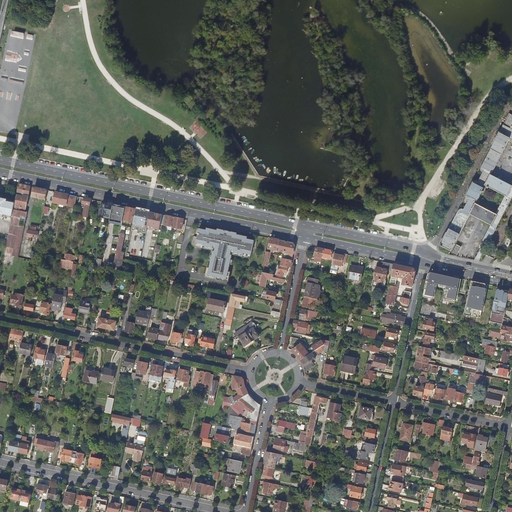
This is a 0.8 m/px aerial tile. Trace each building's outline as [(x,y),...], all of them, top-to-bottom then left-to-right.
[(474,179),(464,199),(468,201),(463,210),(460,208),(440,246),(451,252),(470,215),(490,225),(495,228),(511,196),(511,187),(491,176),(510,139),(511,140),(511,126),(510,126),(504,123),(479,171),(483,173),(478,181),(474,179)] [(14,275),(27,211),(25,211),(30,187),(18,185),(18,187),(17,193),(21,194),(20,195),(24,195),(23,197),(16,195),(15,202),(14,204),(11,218),(10,223),(5,248),(0,272),(12,275),(14,275)] [(45,200),(47,191),(33,188),(31,197),(45,200)] [(59,208),(62,194),(55,192),(53,204),(55,204),(55,206),(56,207),(59,208)] [(0,215),(3,217),(3,216),(11,218),(14,204),(6,202),(7,200),(1,198),(2,194),(0,193),(0,215)] [(74,208),(76,197),(69,195),(62,194),(59,208),(63,209),(63,206),(74,208)] [(87,218),(91,200),(84,199),(80,198),(78,205),(81,206),(83,208),(84,209),(83,217),(87,218)] [(110,219),(113,205),(102,202),(100,215),(105,216),(104,217),(110,219)] [(114,225),(117,206),(113,205),(110,219),(109,224),(114,225)] [(122,221),(125,207),(120,206),(117,206),(114,225),(121,226),(122,221)] [(133,223),(136,210),(131,209),(125,207),(122,221),(133,223)] [(137,231),(140,219),(141,219),(143,211),(136,210),(133,223),(132,230),(137,231)] [(147,228),(150,212),(143,211),(141,219),(140,219),(137,231),(146,232),(147,228)] [(160,225),(162,215),(157,214),(150,212),(147,228),(159,230),(160,225)] [(11,218),(3,216),(3,217),(0,215),(0,220),(10,223),(11,218)] [(172,227),(174,218),(168,216),(162,215),(160,225),(172,227)] [(181,230),(183,220),(182,219),(174,218),(172,227),(172,228),(181,230)] [(35,251),(40,227),(30,225),(29,230),(27,230),(25,240),(28,241),(26,249),(35,251)] [(490,238),(495,228),(490,225),(478,248),(480,249),(484,251),(490,238)] [(212,251),(206,276),(226,280),(228,272),(230,265),(231,260),(232,255),(250,259),(252,249),(253,247),(254,241),(246,239),(247,237),(242,236),(236,235),(237,234),(217,230),(217,231),(211,230),(207,229),(206,231),(199,229),(197,237),(193,237),(191,247),(211,251),(212,251)] [(121,271),(126,240),(124,240),(124,236),(120,235),(113,269),(118,270),(121,271)] [(278,251),(280,240),(274,239),(270,238),(268,249),(271,250),(271,252),(274,253),(274,251),(278,251)] [(488,254),(496,241),(490,238),(484,251),(480,249),(473,261),(478,262),(482,254),(485,256),(486,253),(488,254)] [(292,259),(295,246),(293,243),(287,242),(280,240),(278,251),(284,252),(283,257),(292,259)] [(322,258),(324,250),(317,248),(316,248),(316,250),(314,256),(322,258)] [(330,260),(332,251),(330,251),(324,250),(322,258),(330,260)] [(226,280),(206,276),(212,251),(211,251),(205,278),(228,283),(230,272),(228,272),(226,280)] [(73,262),(75,256),(72,255),(68,254),(68,255),(65,254),(64,260),(73,262)] [(345,264),(347,255),(345,254),(344,254),(344,257),(334,254),(330,273),(337,274),(339,266),(342,267),(343,263),(345,264)] [(290,268),(292,261),(282,259),(280,266),(288,267),(290,268)] [(72,270),(74,262),(73,262),(64,260),(63,260),(61,260),(60,267),(72,270)] [(392,272),(394,265),(388,264),(383,262),(382,265),(379,280),(383,280),(384,277),(386,278),(387,271),(392,272)] [(415,272),(413,269),(394,265),(392,272),(390,284),(395,285),(397,277),(404,278),(402,285),(412,287),(415,272)] [(287,272),(288,267),(280,266),(279,266),(277,275),(283,277),(284,272),(287,272)] [(361,282),(363,269),(359,268),(358,269),(351,267),(348,279),(361,282)] [(284,280),(273,277),(274,275),(263,273),(260,286),(266,287),(267,279),(277,281),(277,282),(284,283),(284,280)] [(427,275),(423,297),(425,297),(430,274),(453,279),(453,278),(431,273),(427,275)] [(430,274),(425,297),(433,299),(437,284),(446,286),(443,301),(454,303),(456,295),(458,295),(458,292),(457,292),(458,287),(458,286),(460,279),(458,279),(453,278),(453,279),(430,274)] [(318,300),(320,291),(319,290),(320,288),(319,285),(317,285),(318,280),(309,278),(304,297),(318,300)] [(480,318),(487,289),(485,289),(486,284),(483,284),(473,282),(470,295),(469,294),(468,298),(469,298),(466,315),(480,318)] [(395,296),(397,287),(389,286),(387,295),(395,296)] [(504,288),(497,287),(492,313),(500,315),(500,312),(505,313),(508,299),(509,292),(505,291),(505,288),(504,288)] [(275,299),(276,293),(264,290),(262,298),(275,301),(274,303),(282,305),(283,301),(275,299)] [(409,299),(411,292),(404,291),(403,295),(402,295),(401,298),(409,299)] [(60,310),(62,302),(65,303),(67,293),(64,292),(63,295),(54,294),(54,295),(52,305),(51,309),(60,310)] [(21,307),(24,296),(16,294),(15,296),(12,295),(10,303),(16,304),(16,306),(21,307)] [(49,315),(51,305),(52,305),(54,295),(49,294),(47,302),(46,302),(46,304),(42,303),(40,312),(44,313),(44,314),(49,315)] [(234,307),(235,300),(238,301),(248,303),(249,298),(238,295),(231,294),(229,306),(234,307)] [(393,305),(395,296),(387,295),(386,304),(393,305)] [(316,306),(318,300),(304,297),(302,307),(308,308),(309,304),(316,306)] [(223,313),(226,303),(210,299),(207,309),(223,313)] [(89,316),(91,303),(81,301),(79,312),(85,314),(84,315),(89,316)] [(230,326),(234,307),(229,306),(225,325),(230,326)] [(76,315),(72,314),(73,310),(65,308),(63,318),(62,318),(61,324),(64,325),(66,318),(75,321),(76,315)] [(316,318),(317,313),(302,309),(300,319),(305,320),(308,320),(310,320),(311,317),(316,318)] [(150,317),(151,313),(138,310),(135,324),(148,326),(150,317)] [(395,324),(396,317),(387,315),(387,317),(382,315),(381,320),(383,320),(382,324),(385,324),(386,322),(395,324)] [(404,323),(405,319),(396,317),(395,324),(404,326),(404,323)] [(106,329),(108,320),(99,318),(97,328),(106,329)] [(433,334),(435,323),(432,322),(433,320),(429,319),(428,321),(425,321),(423,329),(427,330),(427,333),(433,334)] [(114,331),(116,322),(108,320),(106,329),(114,331)] [(308,333),(310,325),(307,325),(308,323),(299,322),(299,321),(294,320),(293,327),(298,328),(297,332),(305,334),(306,332),(308,333)] [(511,335),(511,328),(504,327),(505,323),(503,322),(501,333),(503,333),(511,335)] [(133,334),(135,324),(127,323),(125,332),(133,334)] [(167,341),(169,333),(164,332),(166,324),(161,323),(159,331),(160,331),(158,340),(164,341),(164,340),(167,341)] [(259,336),(254,329),(256,327),(256,326),(254,323),(253,323),(234,335),(234,336),(236,339),(237,339),(240,338),(245,345),(249,342),(249,343),(254,340),(254,339),(259,336)] [(157,340),(159,330),(150,328),(148,338),(157,340)] [(375,339),(377,331),(362,328),(361,336),(375,339)] [(396,339),(398,330),(388,328),(386,336),(396,339)] [(21,344),(23,331),(12,329),(10,340),(19,342),(19,345),(20,346),(21,344)] [(194,346),(196,337),(197,337),(198,331),(195,330),(194,336),(192,335),(193,331),(188,330),(185,343),(189,344),(189,345),(194,346)] [(181,339),(182,334),(173,333),(171,342),(176,343),(176,342),(179,342),(180,339),(181,339)] [(428,348),(429,342),(434,343),(436,335),(433,334),(427,333),(425,338),(424,338),(422,347),(428,348)] [(213,349),(215,340),(203,337),(203,338),(202,337),(202,338),(200,338),(199,343),(201,344),(201,346),(213,349)] [(309,354),(320,347),(318,343),(309,349),(306,351),(309,354)] [(394,353),(395,345),(385,343),(384,350),(394,353)] [(30,356),(32,346),(21,344),(20,346),(19,354),(30,356)] [(309,354),(306,351),(300,344),(292,351),(301,360),(309,354)] [(318,354),(323,351),(328,352),(329,346),(325,345),(324,345),(320,347),(309,354),(301,360),(303,365),(304,367),(305,372),(315,366),(312,361),(316,358),(315,357),(319,355),(318,354)] [(494,355),(496,347),(487,345),(486,353),(494,355)] [(65,356),(67,348),(57,346),(56,354),(65,356)] [(430,355),(431,349),(428,348),(422,347),(419,347),(416,361),(428,364),(429,358),(422,357),(423,354),(430,355)] [(42,366),(45,351),(40,350),(40,349),(36,348),(34,358),(37,359),(36,364),(42,366)] [(82,363),(84,353),(74,351),(72,361),(82,363)] [(449,353),(440,351),(439,357),(453,360),(464,362),(463,367),(461,366),(460,370),(460,371),(471,373),(476,374),(479,359),(463,356),(449,353)] [(53,368),(55,356),(47,354),(45,366),(53,368)] [(386,369),(388,360),(381,358),(381,359),(378,358),(375,357),(375,355),(372,355),(371,359),(374,360),(373,366),(380,367),(380,368),(386,369)] [(355,374),(358,360),(343,356),(340,371),(355,374)] [(133,368),(135,361),(130,360),(130,359),(127,358),(127,359),(126,359),(125,365),(128,366),(128,367),(133,368)] [(481,375),(484,360),(479,359),(476,374),(481,375)] [(428,370),(429,364),(428,364),(416,361),(415,367),(426,370),(428,370)] [(146,375),(148,364),(139,362),(136,373),(146,375)] [(334,376),(336,367),(325,364),(323,374),(334,376)] [(436,373),(437,369),(436,369),(437,366),(429,364),(428,370),(432,371),(431,372),(436,373)] [(507,376),(509,366),(501,364),(499,375),(507,376)] [(161,377),(163,367),(153,365),(151,375),(161,377)] [(97,378),(99,367),(95,366),(95,367),(87,366),(85,376),(97,378)] [(112,383),(115,371),(102,369),(100,380),(112,383)] [(188,376),(189,371),(179,369),(177,380),(181,381),(186,382),(188,376)] [(175,376),(176,371),(171,370),(171,371),(166,370),(164,378),(176,380),(176,377),(175,376)] [(375,377),(376,372),(372,371),(366,370),(363,383),(369,385),(370,380),(371,376),(375,377)] [(213,380),(214,375),(210,374),(211,373),(202,371),(201,372),(197,371),(193,386),(198,387),(199,382),(206,383),(206,387),(211,388),(213,380)] [(476,374),(471,373),(467,390),(472,391),(473,384),(477,384),(478,379),(491,381),(491,377),(481,375),(476,374)] [(188,387),(191,377),(188,376),(186,382),(181,381),(180,384),(182,384),(181,386),(188,387)] [(237,401),(248,394),(247,393),(247,391),(246,391),(246,390),(245,388),(245,387),(244,385),(244,383),(244,382),(244,381),(243,380),(243,378),(241,377),(234,376),(232,386),(234,390),(237,388),(240,395),(239,396),(238,395),(233,398),(232,395),(228,397),(225,396),(222,410),(223,410),(234,403),(237,401)] [(212,405),(218,381),(213,380),(211,388),(208,404),(212,405)] [(423,394),(425,384),(421,383),(421,387),(418,387),(416,386),(414,395),(419,396),(419,398),(422,399),(423,394)] [(432,396),(434,385),(426,383),(425,384),(423,394),(432,396)] [(44,395),(45,389),(40,388),(39,392),(38,398),(43,399),(46,400),(47,396),(44,395)] [(444,399),(445,390),(437,389),(434,398),(443,400),(444,399)] [(463,403),(465,394),(461,393),(461,391),(456,390),(452,407),(456,408),(457,402),(463,403)] [(453,401),(455,392),(448,391),(446,399),(453,401)] [(255,402),(254,400),(252,399),(251,398),(250,396),(248,394),(237,401),(244,406),(250,412),(249,412),(248,416),(251,417),(250,420),(251,420),(250,424),(245,423),(245,420),(242,420),(241,422),(240,422),(238,430),(255,434),(257,421),(261,405),(259,404),(257,403),(255,402)] [(500,405),(502,397),(488,394),(486,402),(500,405)] [(95,408),(103,410),(105,396),(97,395),(95,408)] [(311,446),(321,403),(326,404),(327,399),(316,397),(308,433),(301,431),(299,443),(305,445),(311,446)] [(111,414),(114,399),(108,398),(105,413),(111,414)] [(240,410),(244,406),(237,401),(234,403),(240,410)] [(304,415),(306,408),(307,403),(301,401),(299,414),(304,415)] [(338,418),(340,405),(331,403),(329,412),(331,412),(332,413),(332,417),(338,418)] [(372,420),(373,414),(371,414),(372,409),(361,407),(359,417),(372,420)] [(130,422),(131,418),(127,417),(113,414),(111,420),(124,423),(123,427),(128,428),(130,422)] [(238,430),(240,422),(241,422),(242,420),(242,418),(234,417),(231,429),(238,430)] [(294,430),(296,424),(278,420),(276,431),(283,432),(284,427),(294,430)] [(229,439),(231,429),(218,426),(204,423),(201,433),(200,437),(221,442),(221,437),(229,439)] [(433,435),(435,425),(423,423),(422,426),(424,426),(423,433),(433,435)] [(410,441),(413,426),(405,424),(404,430),(402,430),(400,439),(410,441)] [(452,435),(453,429),(443,427),(443,428),(442,433),(443,433),(443,436),(449,438),(449,435),(452,435)] [(374,438),(376,430),(367,428),(365,436),(374,438)] [(250,448),(252,438),(236,434),(234,441),(234,444),(237,445),(250,448)] [(472,448),(475,435),(470,434),(470,436),(464,434),(461,446),(472,448)] [(486,446),(488,438),(483,437),(483,436),(478,435),(478,436),(475,449),(475,451),(479,452),(483,453),(485,446),(486,446)] [(18,453),(21,440),(22,437),(15,436),(13,442),(11,442),(9,451),(18,453)] [(45,451),(47,442),(38,440),(39,438),(36,438),(35,444),(38,445),(37,449),(45,451)] [(287,452),(289,447),(285,446),(286,440),(276,438),(273,449),(287,452)] [(27,455),(29,445),(25,445),(26,441),(21,440),(18,453),(27,455)] [(141,456),(144,441),(136,440),(134,441),(133,441),(133,444),(128,443),(126,453),(134,454),(133,460),(140,461),(141,456)] [(57,449),(59,443),(56,442),(56,443),(47,442),(45,451),(54,453),(55,448),(57,449)] [(304,451),(305,445),(299,443),(295,442),(294,445),(293,449),(304,451)] [(373,454),(375,445),(365,443),(362,454),(368,456),(369,453),(373,454)] [(250,456),(251,448),(250,448),(237,445),(237,449),(242,450),(241,454),(250,456)] [(406,461),(408,452),(398,449),(395,460),(402,461),(406,461)] [(71,462),(73,452),(63,450),(61,460),(71,462)] [(479,462),(480,454),(478,453),(479,452),(475,451),(473,458),(472,465),(476,466),(477,466),(478,462),(479,462)] [(81,465),(83,455),(77,454),(78,453),(73,452),(71,462),(76,463),(75,464),(76,464),(77,465),(80,465),(81,465)] [(275,469),(276,462),(280,462),(281,457),(282,457),(283,455),(266,452),(264,460),(264,464),(266,464),(265,467),(274,469),(275,469)] [(99,468),(101,460),(94,458),(94,456),(92,455),(89,466),(92,467),(91,474),(94,475),(96,468),(99,468)] [(472,465),(473,458),(465,456),(463,463),(464,464),(472,465)] [(238,473),(241,462),(230,459),(228,470),(238,473)] [(316,468),(317,462),(307,460),(306,466),(316,468)] [(366,471),(368,464),(359,462),(359,463),(358,465),(356,464),(355,469),(366,471)] [(403,481),(406,467),(402,466),(393,465),(392,473),(391,479),(403,481)] [(438,473),(440,467),(432,465),(430,472),(438,473)] [(117,480),(119,471),(115,471),(116,467),(114,466),(111,479),(117,480)] [(177,484),(179,478),(179,477),(170,475),(171,467),(168,466),(164,483),(169,484),(169,483),(177,484)] [(486,478),(488,468),(478,466),(476,476),(486,478)] [(270,476),(271,473),(273,473),(274,469),(265,467),(263,475),(270,476)] [(150,481),(152,470),(142,468),(141,472),(142,473),(141,479),(150,481)] [(161,484),(163,474),(154,472),(152,482),(161,484)] [(233,488),(235,476),(225,473),(222,485),(233,488)] [(363,484),(365,477),(371,478),(372,474),(365,473),(365,475),(355,473),(354,476),(357,476),(356,482),(363,484)] [(311,492),(314,477),(310,476),(309,479),(306,478),(304,486),(308,487),(307,491),(311,492)] [(189,488),(191,480),(187,479),(186,480),(179,478),(177,484),(177,485),(181,486),(181,487),(181,488),(181,489),(182,489),(183,489),(183,488),(184,487),(189,488)] [(202,493),(204,481),(202,480),(201,484),(194,482),(192,490),(196,491),(196,492),(202,493)] [(212,495),(214,486),(206,485),(207,481),(204,480),(204,481),(202,493),(212,495)] [(480,489),(482,483),(467,480),(466,486),(470,487),(480,489)] [(272,495),(275,484),(264,482),(263,486),(265,486),(264,493),(272,495)] [(46,494),(48,487),(38,484),(36,494),(44,495),(44,493),(46,494)] [(360,498),(362,489),(353,487),(351,496),(360,498)] [(58,501),(60,491),(50,488),(47,498),(58,501)] [(20,500),(22,491),(13,489),(11,498),(20,500)] [(429,511),(432,502),(434,491),(429,490),(429,492),(429,494),(429,498),(428,498),(426,509),(425,511),(422,511),(420,511),(419,511),(429,511)] [(28,502),(31,493),(22,491),(20,500),(28,502)] [(73,506),(75,494),(66,492),(64,504),(73,506)] [(478,504),(479,498),(468,496),(468,495),(459,493),(458,497),(464,499),(463,503),(474,506),(475,503),(478,504)] [(396,504),(398,497),(398,496),(389,494),(388,500),(390,500),(389,507),(394,508),(395,504),(396,504)] [(90,507),(92,498),(82,496),(82,497),(78,496),(76,504),(80,505),(79,508),(83,509),(84,506),(90,507)] [(106,505),(107,501),(97,498),(95,505),(97,505),(96,508),(104,510),(104,511),(106,511),(107,506),(106,505)] [(285,511),(287,502),(277,500),(275,506),(277,506),(275,511),(285,511)] [(357,510),(359,502),(349,500),(348,505),(344,504),(343,507),(357,510)] [(112,511),(118,511),(120,504),(116,503),(115,504),(110,503),(109,508),(109,511),(112,511)]
